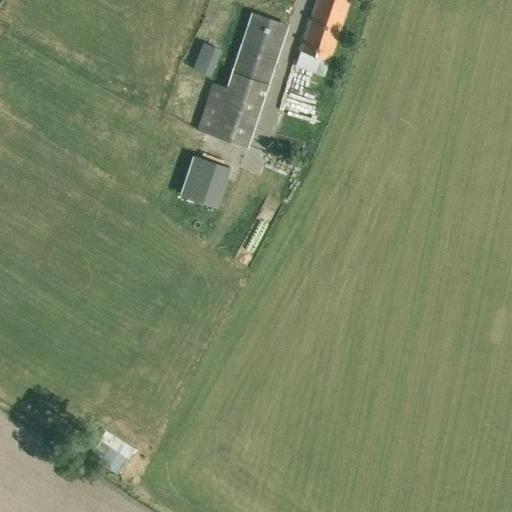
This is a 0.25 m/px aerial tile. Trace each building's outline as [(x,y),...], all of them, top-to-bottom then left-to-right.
[(350,0),(318,0),(302,51),(330,60),(350,0)] [(196,129),(213,135),(249,147),(289,25),(252,12),(228,87),(212,82),(196,129)] [(211,69),(219,48),(206,43),(198,64),(211,69)] [(232,167),(194,154),(179,195),(218,208),(232,167)] [(139,466),(137,464),(140,460),(134,456),(138,450),(105,429),(89,455),(130,481),(139,466)]
